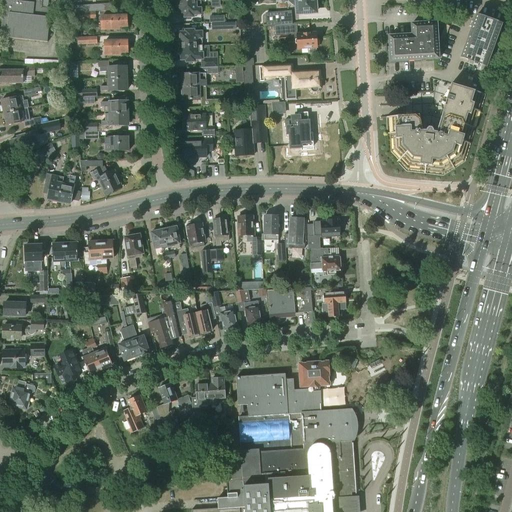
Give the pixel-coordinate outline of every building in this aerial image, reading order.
[(3,0),(0,34),(0,44),(6,45),(6,38),(47,42),(50,17),(49,17),(50,9),(47,8),(48,0),(3,0)] [(314,0),(296,0),(297,14),(316,13),(314,0)] [(178,3),(177,4),(177,8),(179,9),(179,16),(184,16),(184,18),(193,17),(193,15),(201,15),(200,1),(178,2),(178,3)] [(279,12),(266,13),(267,26),(279,25),(279,22),(280,22),(279,12)] [(126,16),(102,16),(102,30),(119,29),(118,27),(127,27),(126,16)] [(477,16),(461,58),(468,60),(467,63),(478,66),(478,64),(486,67),(501,24),(477,16)] [(279,26),(275,26),(276,36),(280,36),(280,42),(287,42),(294,42),(294,43),(297,43),(297,49),(317,48),(316,33),(295,35),(295,25),(288,25),(288,21),(280,22),(279,22),(279,25),(279,26)] [(412,35),(388,36),(390,61),(438,59),(436,22),(411,24),(412,35)] [(180,40),(178,41),(179,45),(180,46),(180,47),(202,46),(202,32),(194,33),(193,30),(185,31),(185,33),(180,33),(180,40)] [(127,41),(104,41),(105,55),(111,55),(119,55),(119,53),(127,53),(127,41)] [(180,48),(179,49),(179,53),(181,54),(181,60),(186,60),(186,62),(195,62),(195,60),(201,60),(201,68),(217,67),(217,59),(207,59),(207,53),(202,54),(202,46),(180,47),(180,48)] [(108,61),(98,61),(98,68),(99,68),(99,72),(106,72),(106,73),(108,73),(109,79),(126,78),(126,77),(128,77),(128,72),(126,72),(126,66),(109,67),(108,61)] [(325,63),(324,77),(335,77),(336,71),(339,71),(339,64),(325,63)] [(292,64),(260,65),(261,79),(279,78),(280,100),(296,99),(296,89),(310,88),(310,93),(319,92),(319,86),(320,86),(319,72),(292,73),(292,64)] [(0,70),(0,83),(23,83),(23,76),(35,77),(35,65),(22,65),(22,70),(0,70)] [(181,82),(180,82),(180,87),(199,87),(206,86),(206,75),(218,74),(217,67),(201,68),(196,68),(196,74),(181,74),(181,82)] [(106,86),(100,86),(100,91),(127,90),(127,85),(128,85),(128,80),(127,80),(126,78),(109,79),(109,85),(106,85),(106,86)] [(419,115),(386,117),(388,152),(406,172),(443,176),(465,162),(486,95),(451,84),(448,96),(446,95),(442,97),(441,103),(443,106),(444,107),(437,129),(435,128),(433,126),(428,125),(426,127),(422,127),(419,115)] [(35,88),(23,90),(24,97),(36,94),(35,92),(41,91),(40,87),(35,88)] [(95,87),(80,88),(81,97),(96,96),(95,87)] [(199,87),(180,87),(181,92),(182,92),(182,100),(200,100),(199,87)] [(22,96),(1,100),(3,113),(20,109),(19,102),(23,101),(22,96)] [(220,101),(208,100),(208,109),(220,109),(220,101)] [(127,101),(100,102),(101,107),(104,107),(104,113),(107,113),(107,114),(127,113),(127,112),(129,111),(129,107),(127,107),(127,101)] [(273,113),(286,113),(285,104),(272,104),(273,113)] [(252,130),(234,131),(235,156),(254,155),(253,139),(266,139),(265,106),(250,107),(252,130)] [(20,109),(3,113),(6,126),(27,121),(26,116),(22,117),(20,109)] [(107,121),(101,121),(101,126),(128,125),(128,120),(129,119),(129,115),(127,114),(127,113),(107,114),(107,121)] [(292,120),(285,120),(285,128),(287,128),(287,134),(290,134),(291,148),(301,148),(301,151),(314,150),(312,133),(309,133),(308,113),(298,113),(299,117),(292,117),(292,120)] [(205,114),(182,115),(183,131),(202,130),(202,136),(214,135),(214,127),(205,127),(205,114)] [(41,117),(29,119),(30,126),(35,125),(42,123),(41,117)] [(58,120),(42,123),(35,125),(37,132),(59,127),(58,120)] [(85,125),(82,125),(82,131),(85,131),(85,132),(97,131),(97,124),(85,124),(85,125)] [(15,139),(10,141),(13,151),(28,147),(29,150),(39,148),(34,132),(15,137),(15,139)] [(128,136),(105,137),(105,152),(129,151),(128,136)] [(203,142),(183,142),(183,157),(206,157),(206,151),(212,151),(212,139),(214,139),(214,136),(203,136),(203,142)] [(51,144),(41,149),(44,156),(47,155),(49,159),(57,156),(51,144)] [(271,145),(260,145),(260,155),(271,155),(271,145)] [(102,161),(80,161),(80,172),(85,172),(85,167),(99,167),(100,169),(90,173),(94,181),(95,180),(95,181),(97,180),(100,188),(102,187),(105,194),(121,187),(114,172),(108,174),(104,167),(102,168),(102,161)] [(47,174),(44,186),(43,192),(48,193),(47,199),(52,200),(53,201),(57,202),(58,201),(59,201),(62,184),(64,177),(47,174)] [(62,184),(59,201),(60,202),(60,203),(64,204),(65,203),(70,204),(75,180),(70,179),(68,185),(62,184)] [(240,217),(238,217),(238,236),(247,236),(247,242),(252,242),(252,255),(261,255),(261,238),(252,238),(252,235),(254,235),(254,228),(253,228),(252,216),(245,216),(244,215),(241,215),(240,217)] [(261,233),(261,240),(278,240),(278,235),(278,216),(271,216),(270,215),(267,215),(266,216),(264,216),(264,233),(261,233)] [(290,235),(285,235),(286,247),(304,249),(305,236),(302,236),(303,220),(304,220),(304,219),(303,219),(301,216),(297,216),(296,219),(290,218),(290,219),(290,235)] [(219,219),(213,220),(216,246),(221,246),(221,241),(229,240),(227,218),(225,218),(224,217),(220,218),(219,219)] [(314,236),(308,237),(308,250),(320,249),(319,237),(340,235),(339,221),(336,221),(336,220),(327,220),(327,222),(321,222),(313,222),(314,236)] [(188,223),(187,225),(190,244),(198,243),(199,247),(204,246),(203,242),(204,242),(201,224),(194,225),(194,224),(191,222),(188,223)] [(169,229),(163,230),(167,248),(173,247),(174,250),(180,248),(179,243),(180,243),(176,227),(175,227),(173,226),(170,227),(169,229)] [(152,232),(151,233),(154,249),(161,247),(161,249),(167,248),(163,230),(158,231),(157,230),(153,230),(152,232)] [(131,237),(125,238),(128,256),(128,255),(131,270),(136,269),(134,255),(142,253),(139,235),(138,236),(136,234),(132,235),(131,237)] [(104,242),(100,242),(101,259),(102,274),(107,274),(105,259),(114,258),(113,241),(111,241),(111,240),(104,241),(104,242)] [(89,243),(88,243),(89,260),(90,266),(97,265),(98,274),(102,274),(101,259),(100,242),(96,242),(96,241),(89,241),(89,243)] [(26,245),(25,245),(26,262),(26,270),(42,269),(42,261),(41,245),(33,245),(31,243),(28,243),(26,245)] [(77,243),(65,244),(65,261),(65,267),(66,276),(71,276),(70,261),(77,260),(77,243)] [(285,243),(277,244),(278,261),(286,260),(285,243)] [(65,244),(52,244),(53,261),(65,261),(65,244)] [(222,249),(210,250),(211,261),(223,260),(222,249)] [(322,249),(320,249),(308,250),(310,250),(311,264),(310,264),(311,273),(323,273),(323,272),(328,271),(328,275),(336,274),(336,271),(340,270),(339,257),(328,257),(323,257),(322,249)] [(210,250),(201,251),(203,273),(211,272),(211,261),(210,250)] [(186,254),(180,255),(182,270),(189,269),(186,254)] [(130,277),(120,279),(122,289),(132,287),(130,277)] [(311,287),(268,291),(270,315),(312,311),(311,287)] [(345,303),(344,293),(344,289),(324,291),(325,304),(325,306),(322,306),(323,312),(328,312),(329,317),(339,316),(338,310),(342,309),(341,303),(345,303)] [(248,290),(235,291),(237,303),(246,301),(245,296),(249,295),(248,290)] [(218,293),(210,295),(214,309),(219,308),(221,307),(218,293)] [(123,297),(121,297),(123,308),(124,308),(125,315),(136,313),(136,315),(145,313),(141,294),(132,296),(134,306),(126,308),(123,297)] [(172,301),(163,303),(166,318),(165,319),(172,339),(180,337),(172,301)] [(250,302),(244,303),(247,325),(261,324),(259,306),(251,308),(250,302)] [(4,303),(4,316),(25,316),(25,303),(4,303)] [(201,312),(195,314),(200,334),(202,333),(203,335),(210,333),(210,331),(212,331),(209,317),(215,316),(212,303),(200,306),(201,312)] [(224,307),(219,308),(221,317),(224,330),(237,327),(234,310),(225,312),(224,307)] [(188,309),(176,312),(179,325),(185,323),(189,337),(191,336),(191,338),(199,336),(198,334),(200,334),(195,314),(189,315),(188,309)] [(165,319),(148,324),(150,334),(155,332),(160,348),(174,344),(172,339),(165,319)] [(3,326),(2,338),(20,338),(20,332),(27,333),(28,333),(28,334),(29,334),(30,335),(31,335),(32,335),(33,334),(34,333),(36,333),(36,330),(43,330),(43,321),(31,320),(31,327),(3,326)] [(133,326),(126,328),(137,357),(149,352),(143,336),(137,338),(133,326)] [(124,343),(118,345),(124,361),(137,357),(126,328),(120,330),(124,343)] [(110,333),(105,334),(108,350),(113,349),(110,333)] [(87,350),(82,352),(84,358),(83,358),(89,374),(101,369),(94,354),(92,350),(93,350),(89,340),(84,342),(87,350)] [(44,343),(30,344),(31,354),(44,353),(44,343)] [(106,349),(94,354),(101,369),(112,365),(106,349)] [(23,350),(2,350),(2,367),(10,367),(10,368),(21,368),(21,367),(24,367),(23,350)] [(65,362),(55,367),(58,375),(59,375),(62,383),(66,381),(66,382),(78,376),(78,375),(76,370),(80,368),(72,350),(62,354),(65,362)] [(217,509),(191,510),(191,511),(352,511),(353,511),(354,510),(355,510),(356,509),(356,508),(356,507),(356,506),(356,505),(355,505),(355,504),(354,504),(354,503),(353,503),(352,503),(351,492),(356,492),(353,443),(351,443),(351,441),(353,441),(356,434),(357,434),(355,415),(354,415),(351,409),(349,409),(321,411),(319,386),(319,385),(329,385),(328,371),(330,369),(330,365),(328,364),(327,362),(299,364),(301,387),(309,387),(309,390),(294,391),(293,379),(286,380),(285,374),(236,377),(238,406),(248,405),(248,417),(239,417),(242,465),(226,466),(228,498),(216,499),(217,509)] [(51,375),(33,375),(33,382),(44,382),(44,388),(51,388),(51,375)] [(212,384),(207,384),(209,405),(225,404),(225,398),(224,378),(212,379),(212,384)] [(13,387),(9,404),(27,409),(27,408),(29,408),(29,406),(29,403),(28,403),(31,394),(32,394),(34,391),(35,387),(33,384),(30,383),(28,385),(25,384),(26,382),(16,380),(14,388),(13,387)] [(171,384),(158,388),(164,404),(177,400),(171,384)] [(207,384),(196,385),(197,400),(204,400),(204,405),(209,405),(207,384)] [(130,408),(123,411),(132,433),(144,427),(138,415),(146,411),(140,396),(127,401),(130,408)] [(163,405),(157,407),(161,418),(163,423),(176,418),(173,410),(165,413),(163,405)] [(161,418),(157,407),(151,409),(155,421),(161,418)]
